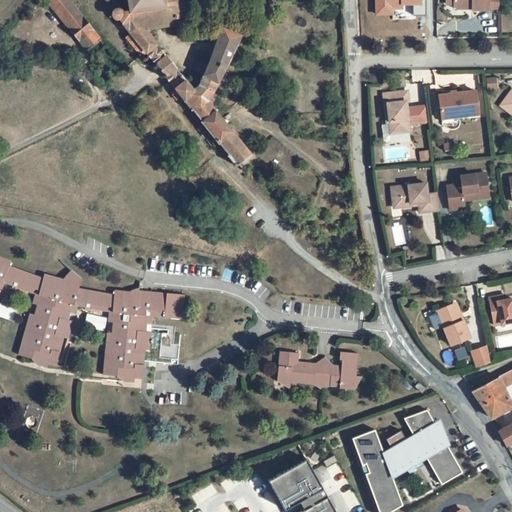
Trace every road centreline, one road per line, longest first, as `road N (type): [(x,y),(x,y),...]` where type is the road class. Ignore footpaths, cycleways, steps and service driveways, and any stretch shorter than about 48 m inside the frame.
road 1 (unclassified): [(380,281),(396,331),(422,368),(479,420),(511,479)]
road 2 (unclassified): [(353,61),(359,173),(380,281)]
road 3 (residential): [(511,59),(353,61)]
road 4 (residential): [(380,281),(511,257)]
